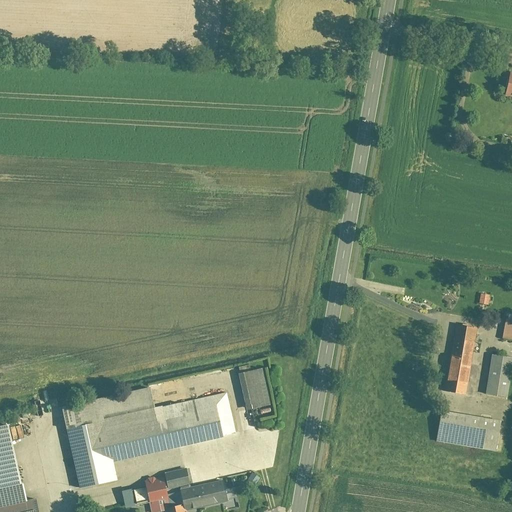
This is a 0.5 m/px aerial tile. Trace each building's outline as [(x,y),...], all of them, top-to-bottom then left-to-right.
[(511,290),(497,288),(495,296),(511,299),(511,290)] [(511,315),(508,315),(502,343),(511,344),(511,315)] [(455,328),(444,392),(467,397),(479,332),(455,328)] [(511,361),(494,358),(487,395),(508,399),(511,375),(511,361)] [(241,378),(249,413),(273,408),(264,373),(241,378)] [(122,481),(118,465),(236,436),(225,394),(158,410),(152,389),(63,411),(83,491),(122,481)] [(444,413),(438,444),(497,455),(502,423),(444,413)] [(0,489),(20,485),(7,426),(0,427),(0,489)] [(135,509),(150,506),(150,511),(190,511),(234,503),(230,483),(191,491),(187,469),(161,475),(161,478),(144,482),(146,488),(131,491),(135,509)] [(0,508),(26,503),(22,484),(20,485),(0,489),(0,508)] [(0,511),(37,511),(36,501),(26,503),(0,508),(0,511)]
